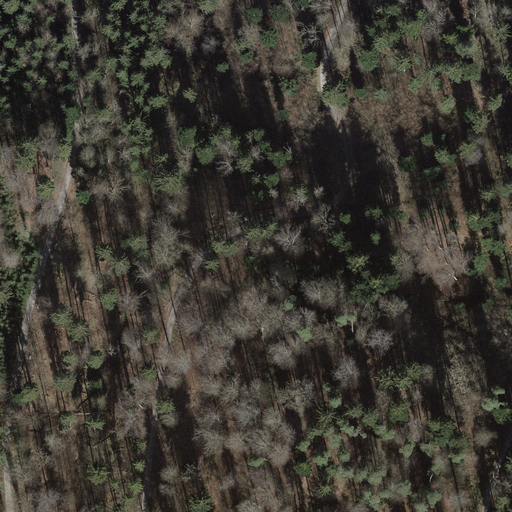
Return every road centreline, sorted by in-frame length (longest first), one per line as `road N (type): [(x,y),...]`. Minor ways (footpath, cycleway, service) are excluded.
road 1 (track): [(347,0),(324,88),(345,186),(329,206),(257,220),(217,240),(187,278),(170,322),(145,511)]
road 2 (track): [(74,0),(73,183),(34,289),(11,426),(15,511)]
